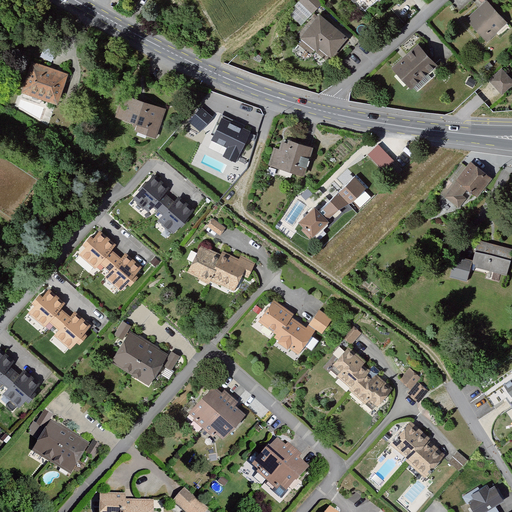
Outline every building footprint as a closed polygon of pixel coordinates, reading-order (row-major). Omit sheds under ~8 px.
[(304,16),(321,7),(316,0),(296,0),(295,1),(304,16)] [(486,1),(465,20),(486,43),(507,23),(486,1)] [(330,59),(347,38),(318,14),(299,38),(315,52),(318,50),(330,59)] [(417,46),(391,69),(410,90),(437,66),(417,46)] [(66,75),(30,62),(19,93),(56,106),(66,75)] [(503,93),(511,84),(511,76),(503,66),(489,78),(503,93)] [(123,95),(115,118),(147,130),(145,137),(154,140),(164,109),(123,95)] [(200,132),(213,118),(202,108),(189,121),(200,132)] [(222,119),(212,141),(227,148),(223,156),(236,162),(251,132),(222,119)] [(277,136),(267,165),(302,177),(311,147),(277,136)] [(395,163),(378,147),(369,156),(386,172),(395,163)] [(454,181),(456,183),(443,197),(458,209),(465,201),(461,196),(460,193),(464,189),(474,198),(490,179),(470,163),(454,181)] [(171,192),(151,175),(128,200),(149,217),(171,192)] [(355,175),(336,193),(346,203),(366,186),(355,175)] [(194,210),(171,192),(149,217),(172,236),(194,210)] [(346,203),(336,193),(319,208),(330,218),(346,203)] [(310,239),(330,218),(315,203),(295,225),(310,239)] [(211,220),(206,227),(218,236),(223,228),(211,220)] [(96,280),(121,253),(101,234),(75,261),(96,280)] [(507,275),(511,252),(511,250),(477,241),(471,264),(507,275)] [(210,280),(221,255),(199,246),(186,273),(208,284),(210,280)] [(246,263),(223,252),(221,255),(210,280),(233,291),(246,263)] [(145,272),(121,253),(96,280),(119,301),(145,272)] [(45,338),(69,309),(49,291),(24,320),(45,338)] [(291,318),(294,314),(273,300),(256,322),(275,335),(281,326),(284,327),(291,318)] [(91,327),(69,309),(45,338),(65,356),(91,327)] [(284,327),(281,326),(272,338),(277,341),(276,343),(287,350),(288,349),(296,355),(314,331),(307,326),(306,328),(291,318),(284,327)] [(115,333),(123,339),(132,325),(123,320),(115,333)] [(128,374),(148,344),(129,332),(109,363),(128,374)] [(167,355),(148,344),(128,374),(148,386),(167,355)] [(361,365),(364,362),(348,348),(328,371),(351,391),(366,373),(368,371),(361,365)] [(0,390),(20,368),(0,351),(0,390)] [(409,366),(399,379),(410,387),(407,391),(419,401),(429,388),(417,380),(421,375),(409,366)] [(43,385),(20,368),(0,390),(0,405),(15,419),(43,385)] [(371,377),(366,373),(350,393),(364,405),(367,401),(376,408),(391,389),(374,374),(371,377)] [(221,393),(212,386),(205,395),(203,393),(186,413),(192,417),(190,419),(201,428),(230,396),(223,391),(221,393)] [(236,401),(230,396),(201,428),(212,437),(214,434),(221,440),(243,413),(233,406),(236,401)] [(51,465),(70,433),(50,422),(31,453),(51,465)] [(427,441),(429,439),(409,422),(389,445),(406,459),(409,462),(427,441)] [(89,444),(70,433),(51,465),(70,475),(89,444)] [(251,467),(257,471),(255,474),(265,483),(294,450),(286,444),(284,446),(276,440),(269,449),(268,447),(251,467)] [(443,456),(427,441),(409,462),(406,459),(404,462),(424,479),(443,456)] [(300,456),(294,450),(265,483),(275,491),(279,487),(285,493),(307,467),(297,460),(300,456)] [(470,511),(480,511),(502,499),(494,485),(488,489),(486,485),(469,495),(471,498),(465,502),(470,511)] [(185,487),(173,500),(186,511),(206,511),(209,509),(185,487)] [(124,511),(125,500),(125,494),(98,493),(98,511),(124,511)] [(152,511),(152,501),(125,500),(124,511),(152,511)]
